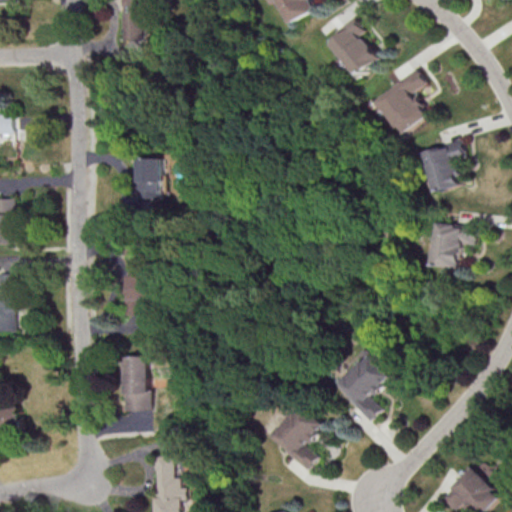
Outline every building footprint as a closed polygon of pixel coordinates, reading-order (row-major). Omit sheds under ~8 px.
[(287,0),(299,22),(325,9),(320,0),(275,0),(278,4),(285,0),(287,0)] [(334,39),(366,77),(388,57),(368,33),(372,29),(361,16),(334,39)] [(433,82),(425,69),(384,96),(408,133),(437,115),(421,90),(433,82)] [(0,135),(10,136),(10,133),(24,132),(24,111),(0,111),(0,135)] [(441,191),(469,184),(463,159),(472,156),(468,140),(429,150),(441,191)] [(167,158),(142,157),(142,197),(167,198),(167,158)] [(27,197),(3,198),(4,222),(0,221),(0,243),(28,243),(27,197)] [(437,264),(466,267),(469,243),(480,244),(483,226),(443,221),(437,264)] [(133,315),(150,315),(150,328),(165,327),(165,249),(143,249),(143,275),(137,275),(137,295),(133,295),(133,315)] [(30,330),(29,273),(6,273),(7,309),(4,309),(4,331),(30,330)] [(374,420),(386,408),(374,396),(395,376),(372,352),(339,384),(374,420)] [(160,355),(136,356),(137,410),(162,410),(160,355)] [(326,422),(299,402),(271,438),(310,468),(321,455),(308,445),(326,422)] [(0,410),(0,435),(36,429),(32,405),(0,410)] [(184,455),(165,455),(163,511),(195,511),(196,487),(190,486),(190,477),(183,476),(184,455)] [(448,498),(461,510),(469,501),(480,511),(489,511),(507,493),(478,466),(448,498)]
